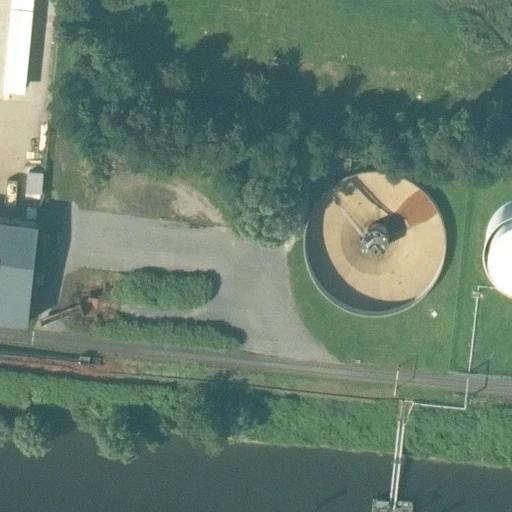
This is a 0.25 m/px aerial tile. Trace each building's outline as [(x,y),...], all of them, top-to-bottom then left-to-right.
[(7,0),(3,87),(25,89),(29,0),(7,0)] [(316,152),(306,151),(305,160),(315,161),(316,152)] [(352,156),(325,153),(324,165),(350,168),(352,156)] [(438,222),(438,210),(420,182),(387,167),(352,169),(320,189),(308,216),(309,236),(315,246),(315,258),(354,275),(365,293),(364,279),(372,274),(383,273),(387,265),(398,258),(406,262),(425,250),(438,222)] [(511,200),(484,212),(476,236),(476,239),(489,271),(511,278),(511,200)] [(39,220),(0,215),(0,314),(28,318),(39,220)]
